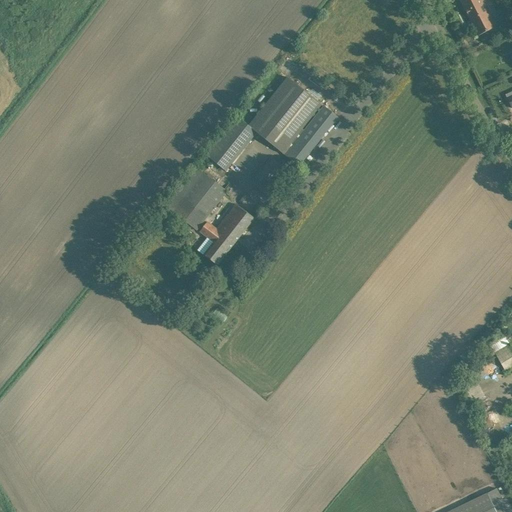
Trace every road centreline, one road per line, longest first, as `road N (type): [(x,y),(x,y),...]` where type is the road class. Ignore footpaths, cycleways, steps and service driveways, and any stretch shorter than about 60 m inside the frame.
road 1 (unknown): [(432,13),(284,196),(270,199),(235,176)]
road 2 (unclassified): [(511,157),(426,0)]
road 3 (track): [(0,138),(105,0)]
